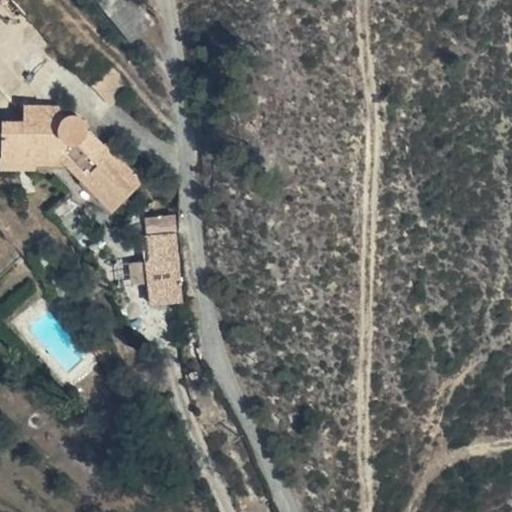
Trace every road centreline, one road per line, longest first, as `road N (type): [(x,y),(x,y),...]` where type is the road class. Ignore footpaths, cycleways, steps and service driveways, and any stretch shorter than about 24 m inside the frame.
road 1 (residential): [(162,0),(204,310),(284,511)]
road 2 (track): [(511,432),(461,442),(403,511)]
